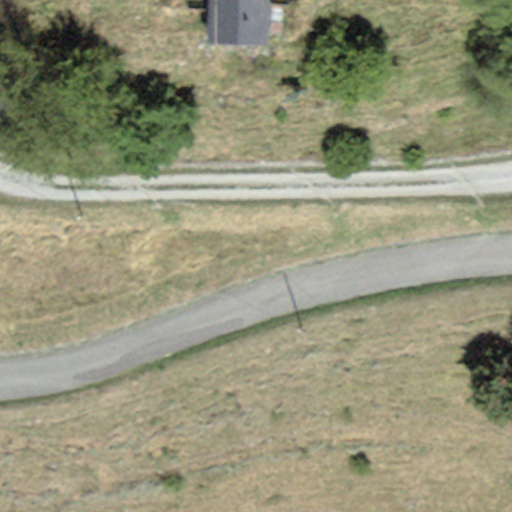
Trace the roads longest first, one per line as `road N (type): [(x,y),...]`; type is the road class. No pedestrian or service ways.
road 1 (unclassified): [(0,380),(61,368),(317,276),(511,249)]
road 2 (track): [(511,167),(20,173),(0,163)]
